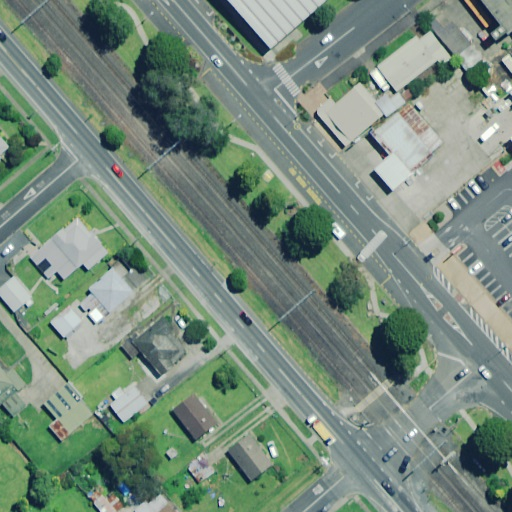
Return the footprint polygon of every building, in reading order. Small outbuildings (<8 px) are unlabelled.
[(224,0),(267,48),(322,0),(224,0)] [(511,0),(474,0),(511,45),(511,0)] [(444,27),(435,17),(427,24),(466,74),(484,59),(453,20),(444,27)] [(421,29),(374,68),(393,91),(440,52),(421,29)] [(378,111),(355,84),(319,113),(342,141),(378,111)] [(439,146),(398,97),(360,128),(379,151),(364,164),(385,190),(439,146)] [(0,155),(10,146),(0,135),(0,155)] [(92,237),(77,219),(31,258),(48,279),(57,271),(64,280),(83,264),(88,270),(109,253),(95,235),(92,237)] [(119,263),(90,289),(93,293),(80,305),(99,325),(134,293),(120,278),(127,272),(119,263)] [(32,298),(15,277),(0,290),(0,295),(15,313),(32,298)] [(83,322),(71,306),(51,322),(63,338),(83,322)] [(179,329),(167,315),(133,343),(160,374),(188,351),(174,334),(179,329)] [(139,353),(129,342),(123,347),(132,359),(139,353)] [(8,375),(0,366),(0,405),(2,404),(14,418),(28,405),(18,395),(28,386),(14,370),(8,375)] [(94,414),(68,384),(44,405),(57,420),(49,427),(62,442),(94,414)] [(148,404),(135,387),(125,395),(121,389),(112,395),(116,401),(110,406),(124,423),(148,404)] [(220,424),(196,393),(174,411),(198,442),(220,424)] [(275,464),(250,433),(228,451),(252,482),(275,464)] [(176,511),(162,494),(149,505),(146,502),(135,511),(176,511)]
